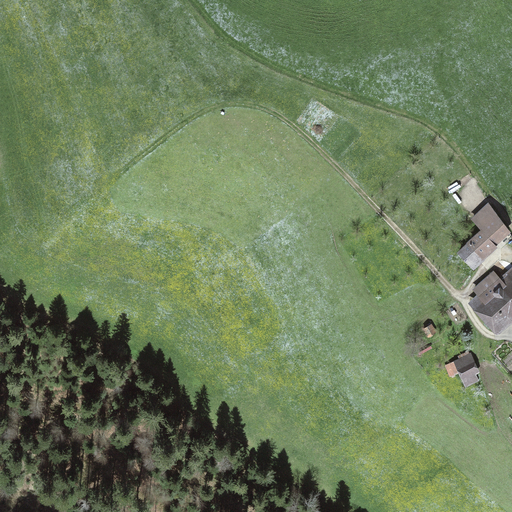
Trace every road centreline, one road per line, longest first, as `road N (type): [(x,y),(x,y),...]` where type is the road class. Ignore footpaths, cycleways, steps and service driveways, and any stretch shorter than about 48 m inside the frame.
road 1 (track): [(463,295),(450,291),(292,126),(251,104),(214,107),(119,173)]
road 2 (track): [(511,227),(470,165),(433,130),(309,83)]
road 3 (track): [(511,337),(485,334),(463,295),(499,254),(511,254)]
